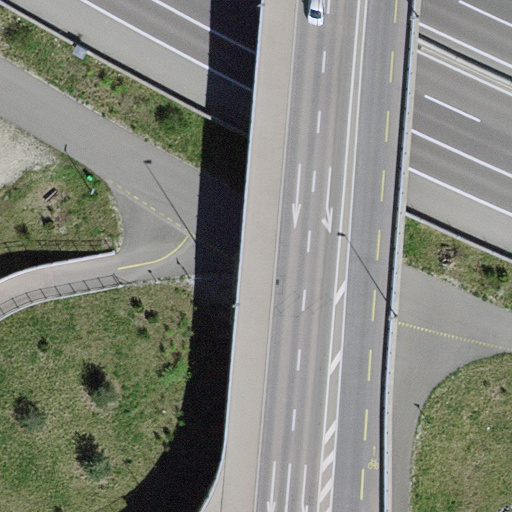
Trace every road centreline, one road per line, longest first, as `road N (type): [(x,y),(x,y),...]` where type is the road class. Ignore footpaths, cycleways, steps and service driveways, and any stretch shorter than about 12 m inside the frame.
road 1 (secondary): [(362,0),(325,511)]
road 2 (motorway): [(223,0),(456,112)]
